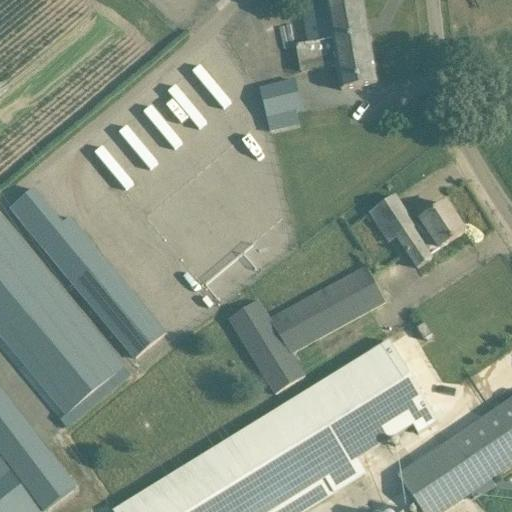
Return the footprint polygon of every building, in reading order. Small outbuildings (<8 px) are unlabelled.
[(361,0),(299,0),(308,46),(295,48),(301,76),(336,69),(341,92),(377,86),(361,0)] [(201,67),(192,73),(223,110),(231,104),(201,67)] [(260,91),(260,92),(266,119),(267,123),(303,115),(299,99),(295,83),(260,91)] [(176,87),(168,94),(199,131),(207,124),(176,87)] [(152,107),(144,114),(175,151),(183,144),(152,107)] [(127,128),(119,135),(150,172),(158,165),(127,128)] [(103,148),(95,155),(126,192),(134,185),(103,148)] [(167,335),(98,253),(70,219),(62,226),(34,191),(10,211),(47,255),(79,294),(135,361),(167,335)] [(414,228),(395,199),(371,215),(390,244),(397,239),(418,270),(432,261),(430,257),(440,251),(466,234),(447,205),(421,222),(422,223),(414,228)] [(124,370),(125,369),(78,312),(70,302),(38,263),(2,219),(0,220),(0,336),(67,417),(61,422),(67,429),(68,430),(131,379),(124,370)] [(227,323),(274,398),(307,378),(294,356),(386,305),(366,269),(271,320),(260,302),(227,323)] [(425,341),(433,336),(426,324),(418,329),(425,341)] [(277,511),(413,428),(418,437),(439,424),(424,401),(425,400),(391,346),(374,356),(116,511),(277,511)] [(0,457),(40,511),(46,511),(64,499),(74,492),(76,490),(0,388),(0,457)] [(419,511),(449,511),(486,487),(511,469),(511,400),(504,406),(398,479),(419,511)] [(37,511),(7,471),(0,476),(0,511),(37,511)]
